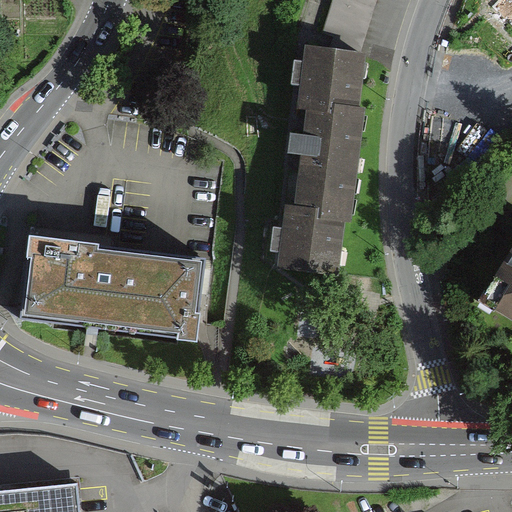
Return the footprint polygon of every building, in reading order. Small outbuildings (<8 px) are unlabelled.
[(332,0),(322,34),(364,48),(379,0),(332,0)] [(511,0),(508,0),(488,22),(511,43),(511,0)] [(355,109),(349,109),(354,56),(290,51),(285,113),(292,114),(290,140),(275,139),(274,156),(285,157),(281,208),(272,207),(267,270),(329,275),(333,221),(345,222),(355,109)] [(511,235),(472,307),(511,329),(511,235)] [(176,344),(195,346),(205,261),(22,242),(20,263),(28,264),(22,319),(177,335),(176,344)] [(0,511),(91,511),(89,483),(3,489),(0,489),(0,511)]
